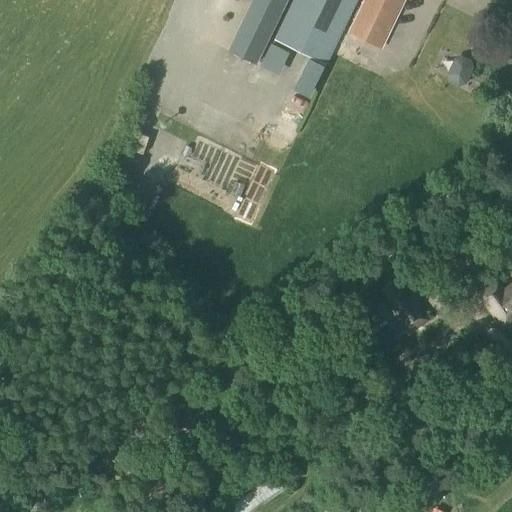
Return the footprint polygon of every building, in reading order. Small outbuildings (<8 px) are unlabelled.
[(356,0),(252,0),(227,51),(255,64),(286,0),(295,0),(276,41),(325,65),(356,0)] [(382,46),(403,0),(366,0),(351,31),(382,46)] [(454,58),(446,75),(450,83),(459,87),(467,84),(474,68),(471,60),(462,56),(454,58)] [(511,287),(510,289),(507,288),(502,292),(499,287),(494,286),(484,294),(483,299),(488,306),(488,309),(492,314),(495,315),(502,325),(507,325),(511,321),(511,287)] [(408,332),(424,320),(401,288),(385,300),(408,332)] [(399,341),(405,336),(392,322),(386,327),(399,341)] [(0,472),(0,489),(12,489),(11,472),(0,472)] [(239,511),(249,511),(281,489),(274,477),(235,504),(239,511)] [(392,511),(392,499),(365,498),(365,511),(392,511)] [(328,501),(321,508),(324,511),(338,511),(339,511),(328,501)]
